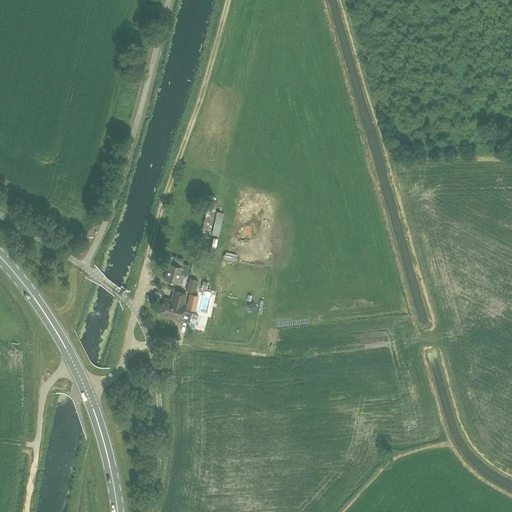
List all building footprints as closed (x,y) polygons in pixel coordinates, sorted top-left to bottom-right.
[(169,263),(164,280),(181,285),(184,276),(186,276),(189,266),(182,264),(181,267),(169,263)] [(195,293),(196,288),(189,285),(191,279),(190,279),(186,290),(195,293)] [(186,295),(174,291),(172,298),(174,299),(173,302),(165,299),(160,315),(181,321),(185,305),(183,305),(186,295)] [(214,305),(213,291),(202,292),(203,306),(214,305)] [(195,310),(198,295),(189,293),(186,308),(195,310)] [(248,318),(253,312),(249,308),(244,315),(248,318)] [(210,325),(210,313),(199,313),(199,325),(210,325)]
